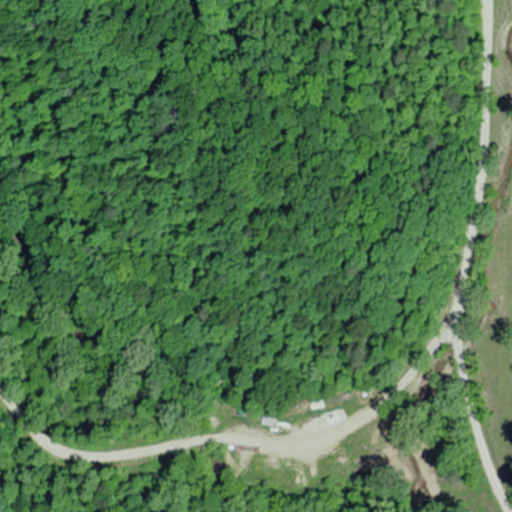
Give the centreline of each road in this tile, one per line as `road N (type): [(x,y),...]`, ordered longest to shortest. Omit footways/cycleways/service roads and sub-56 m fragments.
road 1 (residential): [(459,320),(324,386),(151,392),(145,399)]
road 2 (residential): [(459,320),(484,168),(489,0)]
road 3 (residential): [(511,508),(481,441),(459,320)]
